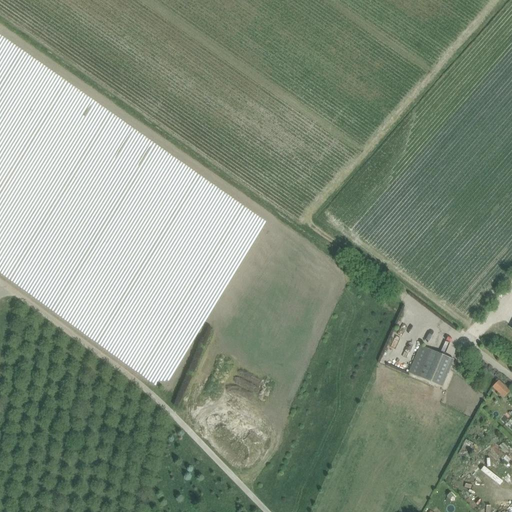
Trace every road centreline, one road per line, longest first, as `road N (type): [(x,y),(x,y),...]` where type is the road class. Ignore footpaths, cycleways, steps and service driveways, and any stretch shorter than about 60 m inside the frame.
road 1 (unclassified): [(0,280),(154,398),(263,511)]
road 2 (unclassified): [(406,297),(511,377)]
